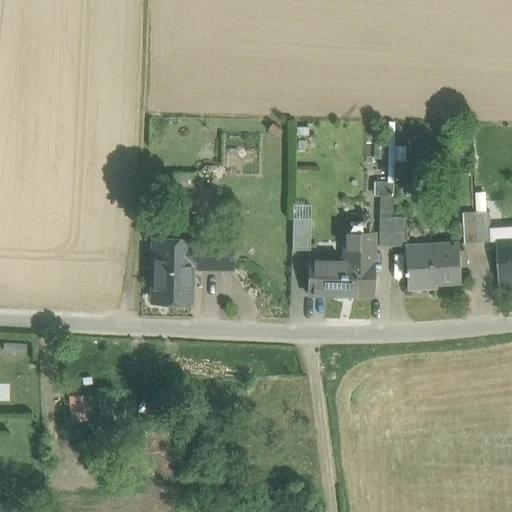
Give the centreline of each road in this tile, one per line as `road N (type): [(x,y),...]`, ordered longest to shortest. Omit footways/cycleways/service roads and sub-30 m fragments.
road 1 (unclassified): [(511,322),(306,332),(0,321)]
road 2 (track): [(133,326),(149,0)]
road 3 (track): [(332,511),(306,332)]
